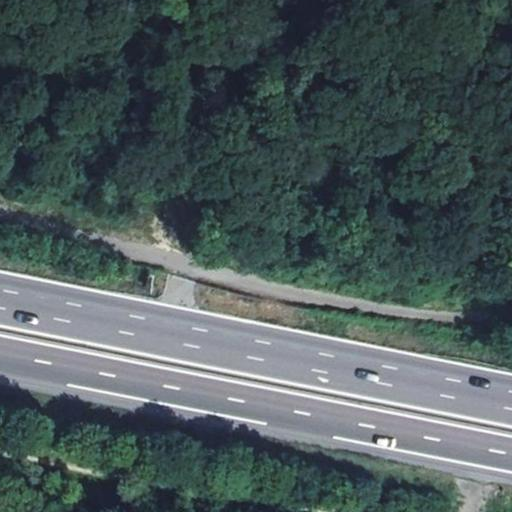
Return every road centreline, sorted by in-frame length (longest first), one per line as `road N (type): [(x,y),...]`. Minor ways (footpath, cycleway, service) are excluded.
road 1 (unclassified): [(511,319),(409,317),(0,211)]
road 2 (motorway): [(511,401),(0,299)]
road 3 (motorway): [(0,353),(511,454)]
road 4 (track): [(315,511),(0,452)]
